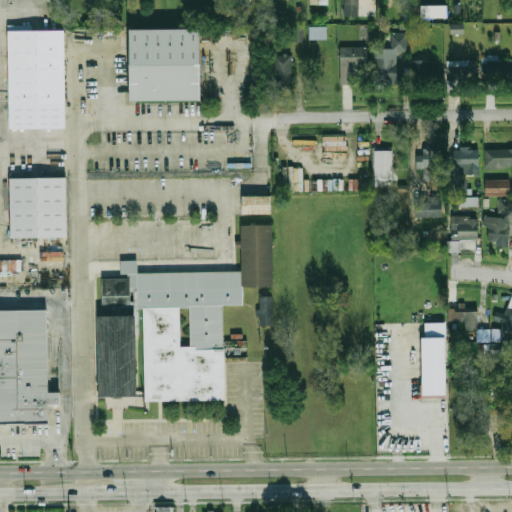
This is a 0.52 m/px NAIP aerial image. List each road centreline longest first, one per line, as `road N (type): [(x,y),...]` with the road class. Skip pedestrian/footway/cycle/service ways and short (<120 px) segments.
road 1 (secondary): [(511,464),(0,471)]
road 2 (secondary): [(162,489),(511,486)]
road 3 (residential): [(260,164),(260,132),(270,119),(511,114)]
